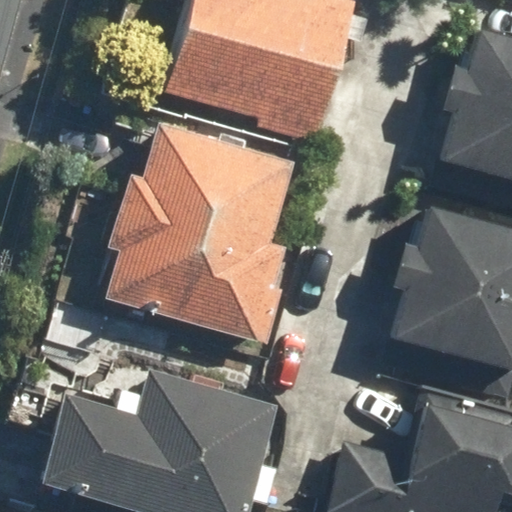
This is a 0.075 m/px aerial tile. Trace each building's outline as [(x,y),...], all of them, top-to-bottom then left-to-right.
[(197,0),(193,18),(167,85),(260,113),(257,120),(317,136),(345,59),(355,0),(197,0)] [(511,30),(481,22),(470,63),(456,60),(445,101),(458,105),(444,158),(438,157),(431,182),(511,204),(511,30)] [(294,158),(159,117),(142,172),(133,169),(111,241),(121,244),(107,293),(269,341),(286,284),(277,281),(288,242),(270,237),(294,158)] [(511,219),(434,198),(422,240),(409,236),(397,277),(411,281),(396,334),(391,333),(384,358),(511,393),(511,219)] [(151,368),(141,408),(68,390),(46,477),(167,511),(248,511),(278,402),(151,368)] [(494,511),(505,482),(511,484),(511,406),(425,380),(402,454),(344,438),(326,511),(494,511)]
